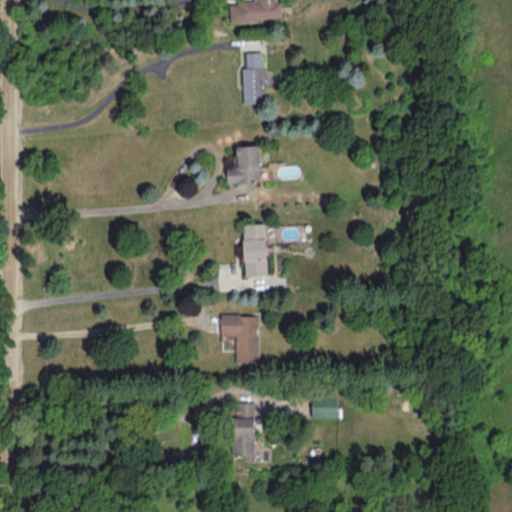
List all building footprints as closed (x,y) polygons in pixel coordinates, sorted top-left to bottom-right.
[(230,20),(282,17),(281,0),(277,0),(276,0),(252,0),(229,1),(230,20)] [(243,102),(264,102),(262,50),(246,51),(246,65),(242,65),(243,102)] [(237,144),(238,165),(227,166),(227,181),(261,180),(259,144),(237,144)] [(244,275),(267,274),(265,222),(243,223),(244,275)] [(235,361),(258,362),(259,313),(221,313),(220,334),(236,334),(235,361)] [(337,416),(337,395),(312,395),(311,416),(337,416)] [(254,460),(254,401),(233,401),(233,453),(245,453),(245,460),(254,460)]
